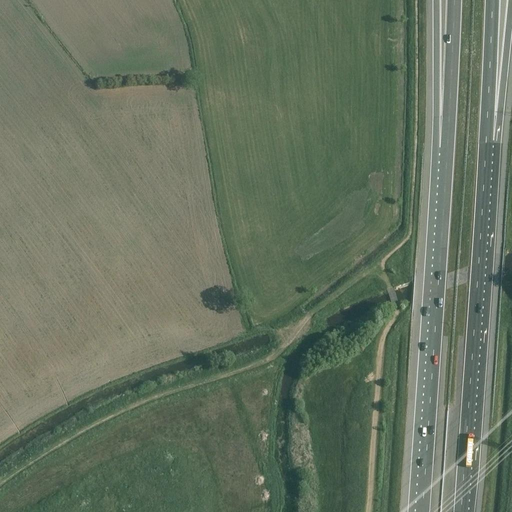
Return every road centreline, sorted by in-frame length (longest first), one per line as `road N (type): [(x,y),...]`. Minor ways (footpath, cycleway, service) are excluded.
road 1 (track): [(0,484),(140,403),(269,358),(364,273)]
road 2 (motorway): [(460,511),(485,142)]
road 3 (motorway): [(446,145),(421,511)]
road 4 (track): [(364,273),(410,231),(416,0)]
road 5 (track): [(364,273),(387,281),(397,310),(379,350),(368,511)]
road 6 (motorway): [(435,0),(446,145)]
road 7 (motorway): [(454,0),(446,145)]
road 8 (motorway): [(485,142),(510,0)]
road 9 (motorway): [(485,142),(491,0)]
